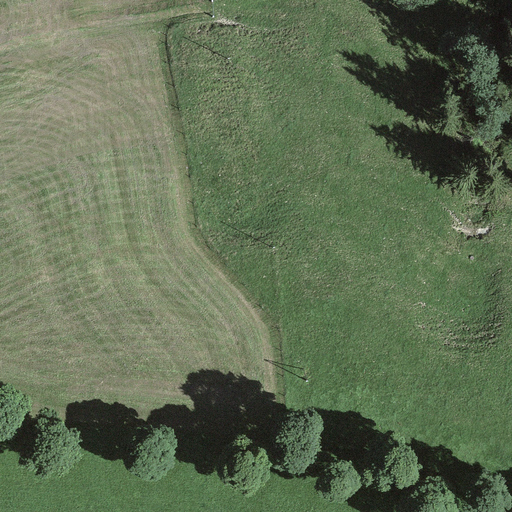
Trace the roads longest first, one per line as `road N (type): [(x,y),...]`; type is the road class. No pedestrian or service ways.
road 1 (track): [(0,57),(87,31),(273,0)]
road 2 (track): [(372,0),(511,21)]
